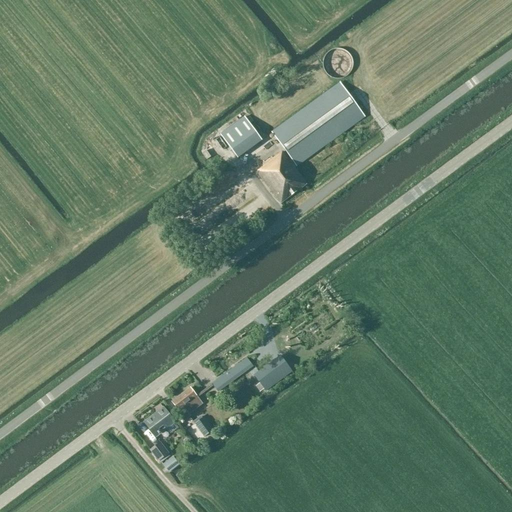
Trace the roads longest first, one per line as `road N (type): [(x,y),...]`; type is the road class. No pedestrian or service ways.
road 1 (unclassified): [(0,435),(511,53)]
road 2 (tertiary): [(0,502),(511,121)]
